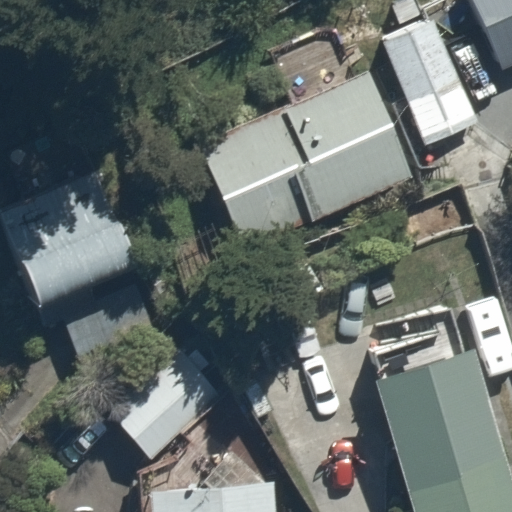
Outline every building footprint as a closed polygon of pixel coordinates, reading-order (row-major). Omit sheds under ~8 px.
[(440,0),(432,0),(376,22),(421,136),(484,112),(440,0)] [(511,0),(470,0),(502,67),(511,62),(511,0)] [(264,106),(195,136),(243,249),(409,178),(340,19),(244,60),(264,106)] [(81,156),(0,189),(0,224),(34,307),(128,268),(81,156)] [(155,314),(78,386),(144,457),(221,384),(155,314)] [(510,511),(465,338),(368,363),(406,511),(510,511)] [(285,511),(285,480),(141,480),(140,511),(285,511)]
